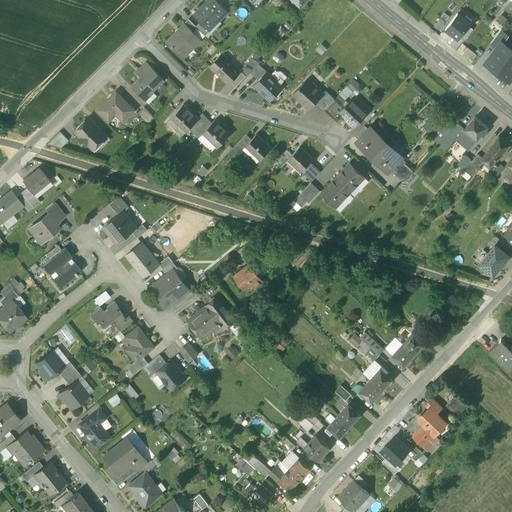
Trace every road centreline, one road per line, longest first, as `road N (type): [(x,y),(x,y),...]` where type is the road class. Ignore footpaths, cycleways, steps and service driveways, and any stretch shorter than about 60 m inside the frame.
road 1 (residential): [(511,284),(306,511)]
road 2 (residential): [(334,136),(199,97),(141,38)]
road 3 (secondary): [(511,113),(370,0)]
road 4 (residential): [(13,379),(124,511)]
road 5 (residential): [(141,38),(33,147)]
road 6 (residential): [(16,353),(113,266)]
